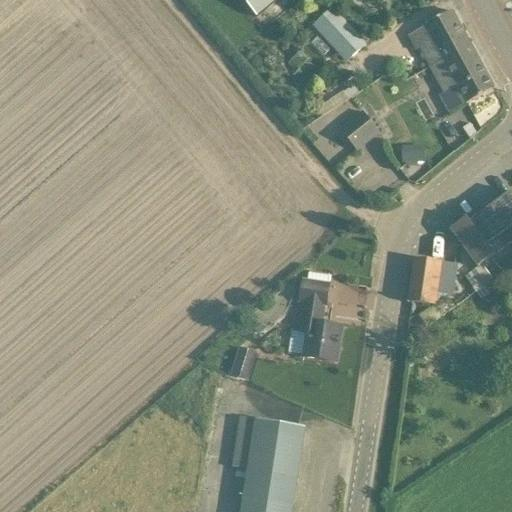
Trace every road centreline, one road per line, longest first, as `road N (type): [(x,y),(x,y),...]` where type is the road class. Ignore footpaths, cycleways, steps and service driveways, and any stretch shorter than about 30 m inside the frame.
road 1 (tertiary): [(356,511),(399,226),(511,136)]
road 2 (track): [(399,226),(348,206),(172,0)]
